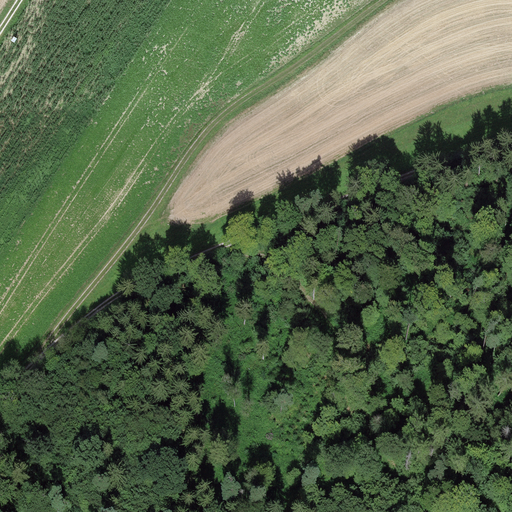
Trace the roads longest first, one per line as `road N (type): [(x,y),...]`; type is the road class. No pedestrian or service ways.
road 1 (track): [(0,397),(96,307),(136,284),(511,138)]
road 2 (track): [(38,356),(218,120),(385,0)]
